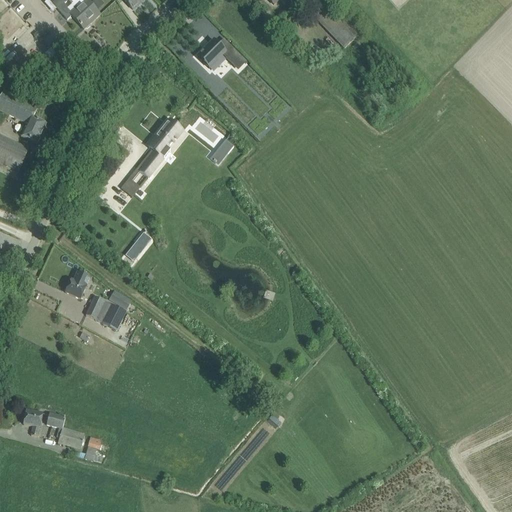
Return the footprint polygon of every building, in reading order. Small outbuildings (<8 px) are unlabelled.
[(47,0),(57,10),(67,1),(66,0),(47,0)] [(69,14),(71,17),(84,30),(85,29),(87,30),(90,27),(90,25),(91,24),(89,21),(92,18),(94,21),(100,15),(86,0),(73,0),(71,2),(76,7),(69,14)] [(122,0),(123,0),(132,10),(143,0),(122,0)] [(355,35),(323,0),(314,0),(304,9),(340,49),(355,35)] [(27,22),(15,34),(20,39),(32,27),(27,22)] [(213,41),(197,58),(208,69),(221,56),(232,66),(241,58),(223,40),(217,45),(213,41)] [(20,53),(13,59),(28,74),(34,68),(20,53)] [(32,120),(37,110),(2,94),(0,98),(0,110),(27,124),(20,137),(37,145),(46,126),(32,120)] [(182,132),(169,122),(148,148),(152,151),(137,169),(139,171),(138,172),(148,180),(170,152),(168,150),(182,132)] [(122,126),(114,138),(135,152),(143,140),(122,126)] [(0,162),(19,172),(29,151),(0,136),(0,162)] [(211,160),(219,167),(234,147),(226,141),(211,160)] [(139,189),(129,180),(120,191),(131,199),(139,189)] [(65,294),(80,300),(90,279),(77,274),(73,282),(71,281),(65,294)] [(126,312),(131,304),(115,294),(110,303),(126,312)] [(94,298),(85,316),(101,324),(110,305),(94,298)] [(116,331),(125,313),(112,306),(103,325),(116,331)] [(31,437),(38,438),(42,415),(26,412),(23,426),(32,427),(31,437)] [(46,426),(59,429),(62,430),(65,419),(49,415),(46,426)] [(84,437),(62,430),(59,429),(57,437),(59,438),(58,443),(80,450),(84,437)] [(90,438),(87,447),(99,451),(102,441),(90,438)]
